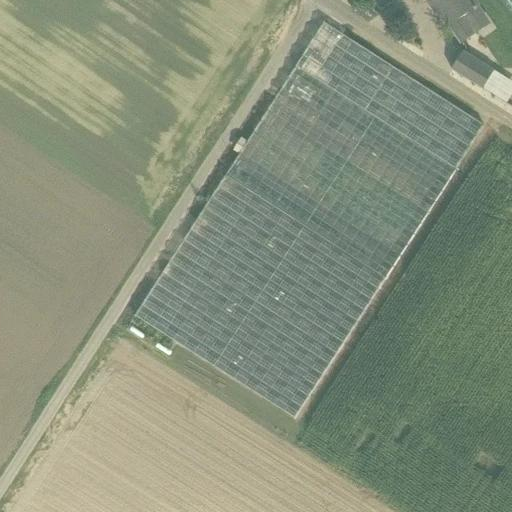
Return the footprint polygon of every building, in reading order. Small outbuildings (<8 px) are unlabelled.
[(373,0),(381,11),(397,0),(373,0)] [(477,8),(471,0),(430,0),(449,28),(450,27),(461,43),(488,25),(477,9),(477,8)] [(294,70),(454,174),(483,129),(323,25),(294,70)] [(493,74),(462,55),(452,72),(482,91),(493,74)] [(454,174),(294,70),(225,177),(385,281),(454,174)] [(511,85),(493,74),(482,91),(505,105),(511,94),(511,85)] [(385,281),(225,177),(134,315),(295,419),(385,281)]
